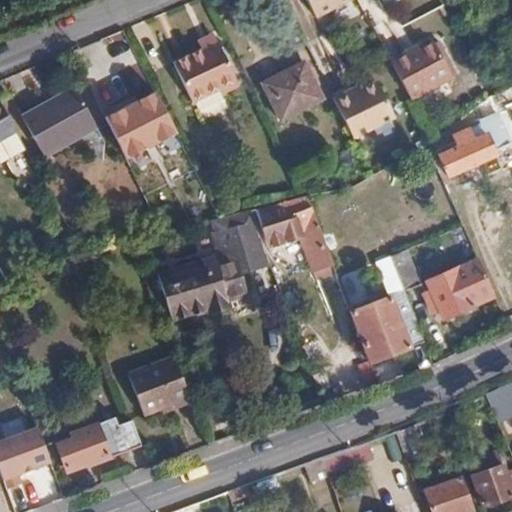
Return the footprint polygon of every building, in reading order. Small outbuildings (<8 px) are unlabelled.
[(350,0),(305,0),(315,18),(350,0)] [(199,50),(205,47),(214,44),(211,36),(196,42),(199,50)] [(405,57),(403,53),(389,61),(413,101),(453,79),(431,41),(412,53),(405,57)] [(171,62),(185,95),(197,90),(200,96),(215,90),(218,94),(234,88),(215,43),(214,44),(205,47),(199,50),(171,62)] [(305,64),(262,84),(278,119),(321,100),(305,64)] [(346,91),(332,98),(352,137),(393,117),(375,81),(358,90),(348,95),(346,91)] [(506,99),(511,95),(511,84),(501,90),(506,99)] [(94,113),(115,158),(171,131),(150,86),(94,113)] [(344,86),(330,93),(332,98),(346,91),(344,86)] [(357,86),(346,91),(348,95),(358,90),(357,86)] [(197,90),(185,95),(188,101),(200,96),(197,90)] [(41,105),(21,116),(43,156),(94,127),(74,91),(43,108),(41,105)] [(0,162),(25,149),(0,104),(0,162)] [(448,175),(495,155),(493,151),(508,144),(496,114),(480,121),(479,119),(472,121),(474,127),(452,137),(454,142),(436,149),(448,175)] [(434,162),(427,144),(412,152),(418,157),(428,163),(434,162)] [(311,268),(329,261),(303,195),(301,196),(249,209),(254,220),(258,220),(268,246),(299,234),(311,268)] [(221,245),(259,235),(254,220),(249,209),(247,210),(213,219),(221,245)] [(456,238),(467,234),(463,227),(453,231),(456,238)] [(402,289),(403,292),(418,284),(404,250),(388,256),(402,289)] [(210,313),(229,308),(226,297),(244,292),(232,252),(159,273),(172,319),(208,308),(210,313)] [(72,258),(74,264),(92,259),(91,253),(72,258)] [(71,272),(66,259),(50,264),(39,267),(44,281),(71,272)] [(442,319),(494,296),(478,259),(426,282),(442,319)] [(374,264),(384,292),(396,287),(386,260),(374,264)] [(0,289),(8,288),(4,277),(0,277),(0,289)] [(348,310),(369,362),(403,349),(424,341),(403,292),(402,289),(348,310)] [(0,375),(17,369),(2,329),(0,329),(0,375)] [(144,412),(162,406),(190,396),(175,355),(129,372),(144,412)] [(486,393),(498,421),(511,415),(511,383),(511,382),(486,393)] [(164,411),(192,401),(190,396),(162,406),(164,411)] [(443,413),(451,437),(461,434),(451,409),(443,413)] [(91,464),(141,446),(131,420),(117,425),(114,418),(72,434),(74,441),(58,447),(66,468),(89,460),(91,464)] [(37,428),(0,441),(0,467),(4,480),(50,463),(37,428)] [(391,460),(405,456),(396,431),(382,436),(391,460)] [(321,457),(327,472),(351,463),(346,448),(321,457)] [(474,461),(478,473),(501,465),(496,453),(474,461)] [(511,494),(511,493),(503,471),(501,465),(478,473),(472,476),(483,506),(511,494)] [(511,493),(511,492),(511,468),(503,471),(511,493)] [(269,487),(278,485),(274,474),(258,480),(264,497),(271,495),(269,487)] [(460,477),(424,489),(431,511),(458,511),(471,508),(460,477)] [(228,491),(231,500),(248,494),(246,484),(228,491)]
